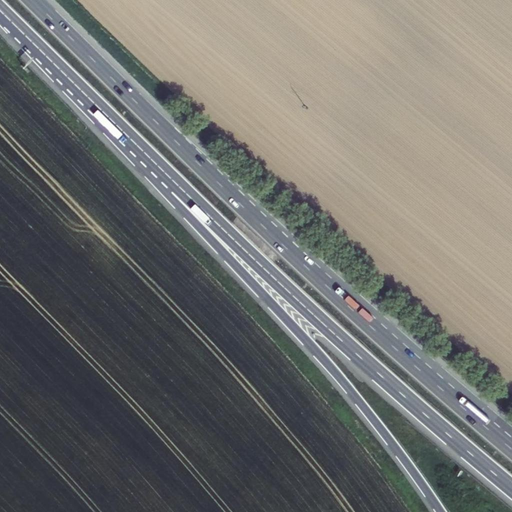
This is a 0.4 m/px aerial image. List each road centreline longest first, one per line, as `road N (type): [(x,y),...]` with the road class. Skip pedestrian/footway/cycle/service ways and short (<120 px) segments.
road 1 (motorway): [(511,448),(357,314),(32,0)]
road 2 (motorway): [(168,180),(511,488)]
road 3 (motorway): [(168,180),(176,203),(341,379),(440,511)]
road 4 (motorway): [(0,12),(168,180)]
